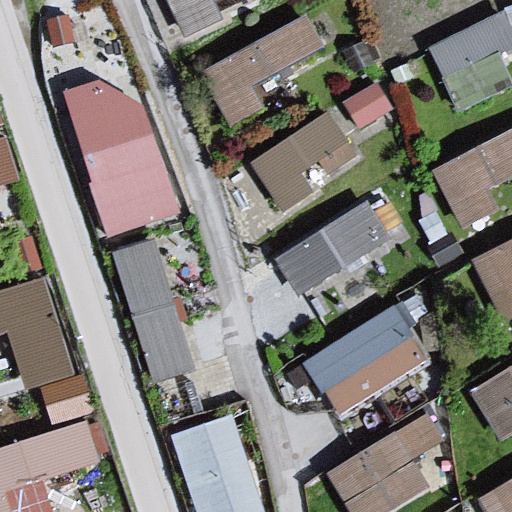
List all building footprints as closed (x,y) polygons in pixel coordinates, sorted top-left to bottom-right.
[(229,0),(165,0),(187,44),(224,26),(215,7),(229,0)] [(327,53),(307,19),(203,79),(235,135),(268,116),(255,94),(327,53)] [(511,31),(507,21),(432,55),(459,115),(511,90),(497,59),(511,52),(511,31)] [(184,201),(133,64),(62,91),(113,227),(184,201)] [(378,89),(348,107),(361,129),(391,111),(378,89)] [(349,148),(330,120),(256,168),(288,217),(314,200),(300,179),(349,148)] [(511,185),(511,136),(434,176),(464,234),(496,217),(487,198),(511,185)] [(0,190),(22,184),(8,141),(0,143),(0,190)] [(392,246),(369,209),(281,264),(304,301),(392,246)] [(43,271),(32,241),(10,250),(21,280),(43,271)] [(196,376),(155,244),(116,256),(157,388),(196,376)] [(511,245),(472,266),(506,332),(511,328),(511,245)] [(48,283),(0,298),(0,342),(11,339),(29,397),(79,381),(48,283)] [(397,315),(310,369),(342,419),(428,365),(397,315)] [(511,437),(511,381),(481,401),(507,441),(511,437)] [(86,384),(46,397),(56,429),(96,416),(86,384)] [(265,511),(234,422),(173,443),(196,511),(265,511)] [(430,422),(332,481),(350,511),(403,511),(429,496),(412,467),(445,447),(430,422)] [(103,469),(90,428),(0,456),(0,511),(11,511),(7,500),(103,469)] [(511,511),(511,493),(489,507),(492,511),(511,511)]
